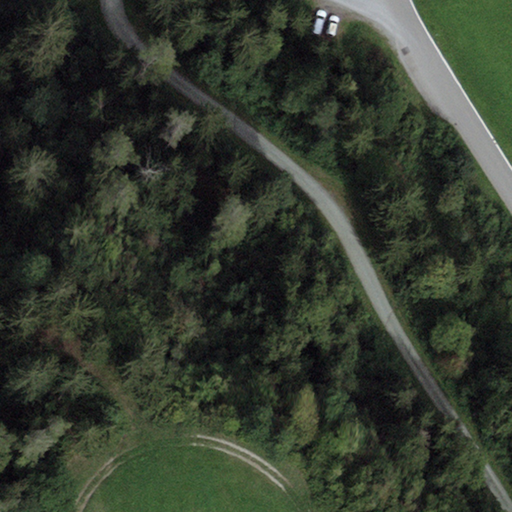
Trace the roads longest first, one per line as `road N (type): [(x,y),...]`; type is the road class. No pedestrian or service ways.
road 1 (track): [(27,0),(307,203),(511,488)]
road 2 (track): [(310,511),(294,484),(236,447),(178,439),(136,451),(90,481),(78,511)]
road 3 (unclassified): [(511,193),(391,0)]
